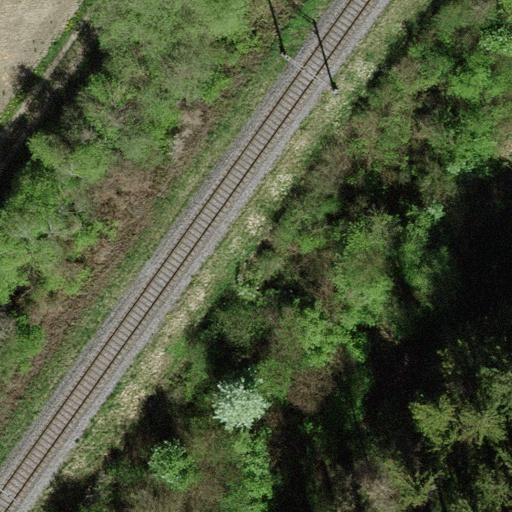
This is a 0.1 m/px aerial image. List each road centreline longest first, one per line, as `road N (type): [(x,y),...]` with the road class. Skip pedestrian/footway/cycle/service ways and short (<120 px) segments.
road 1 (track): [(0,152),(109,0)]
road 2 (track): [(511,162),(456,236),(511,301)]
